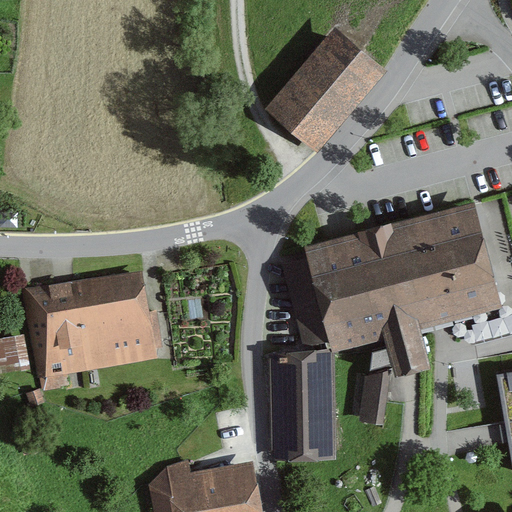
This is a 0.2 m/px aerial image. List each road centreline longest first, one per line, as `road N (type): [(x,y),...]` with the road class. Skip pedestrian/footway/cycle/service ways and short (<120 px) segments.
road 1 (residential): [(280,511),(255,403),(263,216)]
road 2 (residential): [(450,0),(331,154),(263,216)]
road 3 (residential): [(263,216),(147,239),(0,244)]
road 4 (track): [(308,178),(270,134),(252,97),(237,0)]
